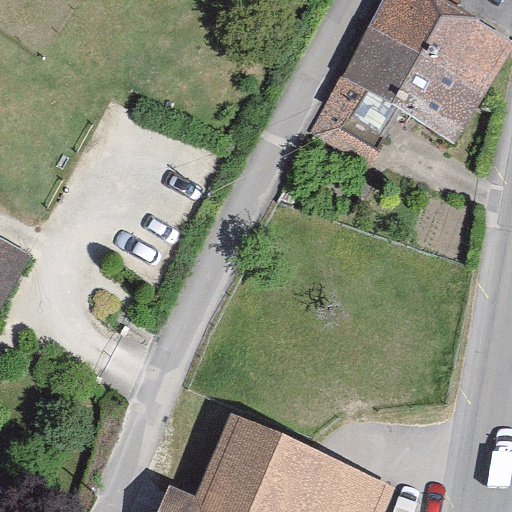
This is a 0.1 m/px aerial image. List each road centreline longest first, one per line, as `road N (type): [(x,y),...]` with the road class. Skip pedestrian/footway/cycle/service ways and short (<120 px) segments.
road 1 (residential): [(359,0),(201,289),(113,511)]
road 2 (tertiary): [(511,339),(483,511)]
